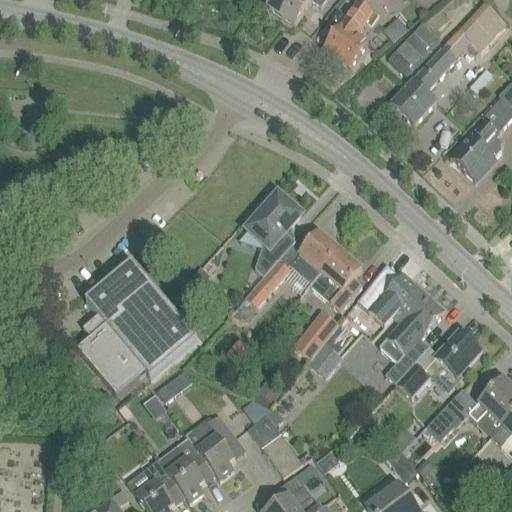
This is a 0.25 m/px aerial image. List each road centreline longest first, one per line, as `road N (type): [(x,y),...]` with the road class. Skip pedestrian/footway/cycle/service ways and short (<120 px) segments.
road 1 (tertiary): [(244,96),(329,146),(511,310)]
road 2 (residential): [(0,251),(47,253),(104,225),(244,96)]
road 3 (tertiary): [(40,20),(140,48),(244,96)]
